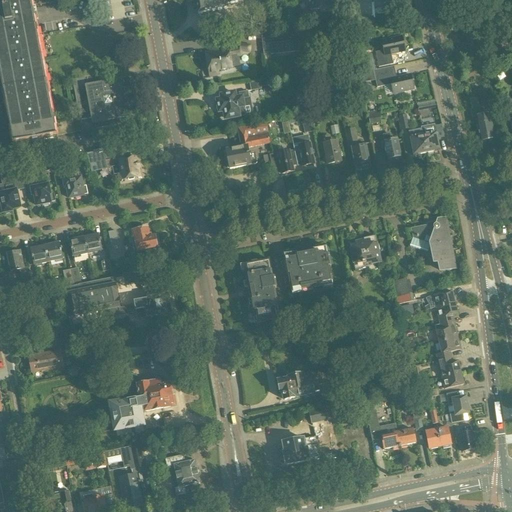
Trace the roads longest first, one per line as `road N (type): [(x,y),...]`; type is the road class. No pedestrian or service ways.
road 1 (residential): [(194,236),(248,511)]
road 2 (residential): [(194,236),(467,179)]
road 3 (residential): [(504,463),(319,511)]
road 4 (residential): [(0,235),(187,196)]
road 5 (tertiary): [(467,179),(427,0)]
road 6 (residential): [(174,126),(18,158),(0,145)]
road 7 (residential): [(350,511),(506,476)]
road 8 (residential): [(148,0),(174,126)]
